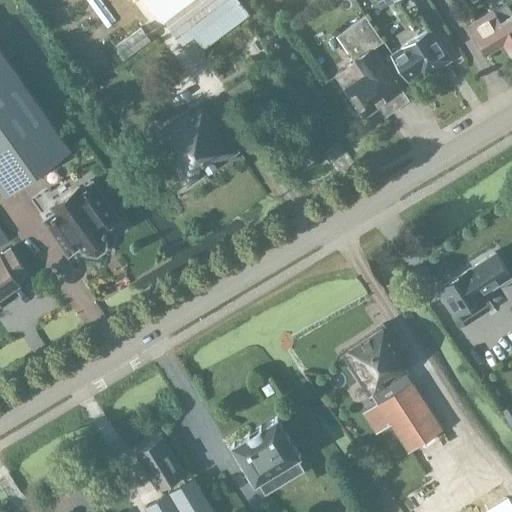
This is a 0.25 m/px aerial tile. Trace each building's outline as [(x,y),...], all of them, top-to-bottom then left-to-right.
[(149,0),(180,40),(199,26),(232,0),(149,0)] [(247,11),(238,0),(232,0),(199,26),(210,39),(247,11)] [(469,24),(484,49),(487,53),(504,43),(511,54),(511,53),(511,10),(506,2),(469,24)] [(337,34),(347,49),(355,60),(335,75),(365,117),(381,106),(386,114),(408,98),(381,61),(382,60),(373,48),(383,40),(365,14),(337,34)] [(142,26),(116,44),(125,58),(151,40),(142,26)] [(431,28),(399,49),(392,54),(409,79),(419,73),(422,78),(451,59),(431,28)] [(71,148),(1,51),(0,51),(0,186),(6,195),(71,148)] [(186,185),(238,149),(206,102),(191,113),(188,110),(151,135),(186,185)] [(57,211),(45,220),(68,252),(80,244),(83,249),(85,248),(88,252),(96,253),(103,249),(104,240),(101,236),(109,230),(107,227),(119,219),(92,182),(80,190),(78,186),(52,205),(57,211)] [(17,280),(27,273),(10,248),(0,254),(0,296),(19,283),(17,280)] [(511,274),(496,251),(439,288),(457,315),(489,294),(487,291),(511,274)] [(408,451),(444,428),(406,371),(409,370),(402,358),(404,357),(383,324),(366,335),(365,332),(355,339),(357,342),(340,352),(370,398),(372,396),(408,451)] [(497,329),(476,332),(479,355),(500,352),(497,329)] [(277,416),(232,444),(255,482),(300,455),(277,416)] [(159,490),(185,474),(163,438),(137,453),(159,490)] [(214,511),(194,478),(146,507),(149,511),(214,511)] [(511,511),(511,499),(491,511),(511,511)]
